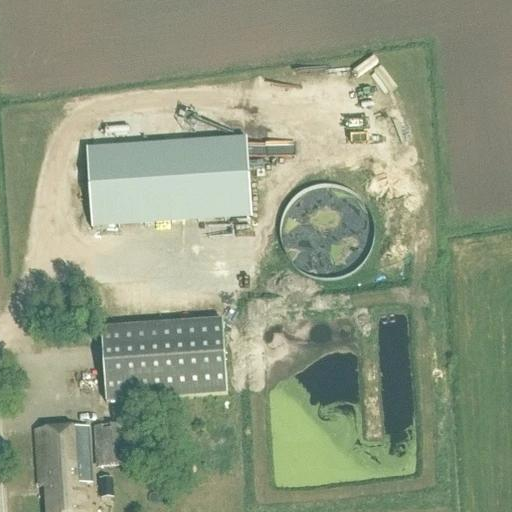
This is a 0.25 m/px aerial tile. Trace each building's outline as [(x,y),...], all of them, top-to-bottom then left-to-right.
[(254,145),(91,150),(94,232),(256,227),(254,145)] [(285,215),(280,234),(283,254),(294,270),(311,281),(330,284),(349,279),(365,266),(374,249),(375,229),(368,211),(354,197),(335,189),(315,191),(298,200),(285,215)] [(70,333),(70,323),(55,324),(56,334),(70,333)] [(226,398),(221,325),(102,332),(106,405),(226,398)] [(140,469),(137,411),(112,413),(113,429),(94,430),(96,471),(140,469)] [(88,431),(36,434),(40,491),(47,490),(48,511),(85,511),(84,488),(92,487),(88,431)]
